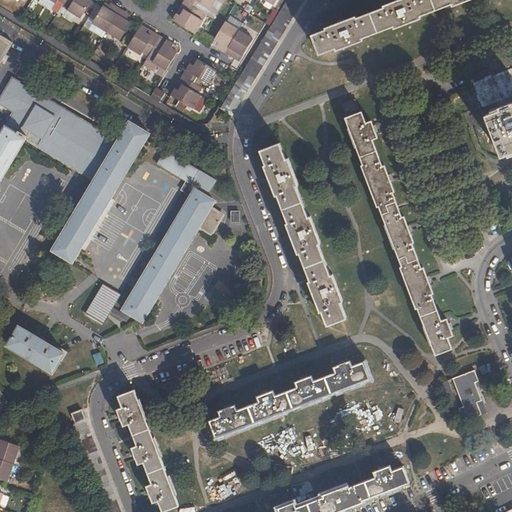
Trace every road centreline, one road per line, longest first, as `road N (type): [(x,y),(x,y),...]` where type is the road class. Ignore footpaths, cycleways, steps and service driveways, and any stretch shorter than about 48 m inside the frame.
road 1 (residential): [(315,0),(249,107),(240,143),(242,172),(278,271),(271,307),(246,329),(113,378),(98,393),(99,425),(134,511)]
road 2 (residential): [(511,370),(483,293),(489,262),(511,243)]
road 3 (residential): [(401,511),(511,457)]
